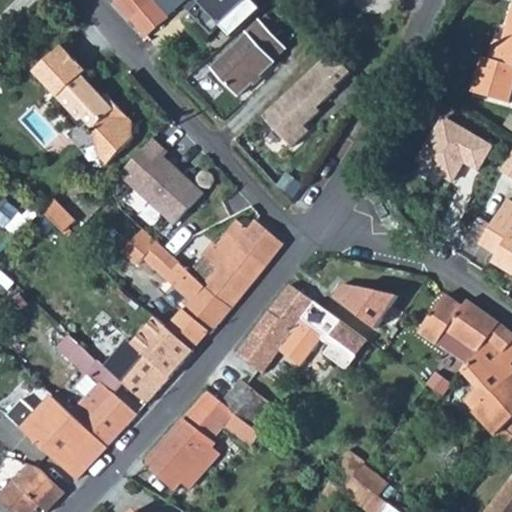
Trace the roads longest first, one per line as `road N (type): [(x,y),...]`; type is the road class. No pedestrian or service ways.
road 1 (residential): [(75,511),(305,237)]
road 2 (residential): [(305,237),(257,196),(80,0)]
road 3 (residential): [(317,220),(357,160),(434,0)]
road 4 (unclassified): [(317,220),(450,273),(511,325)]
